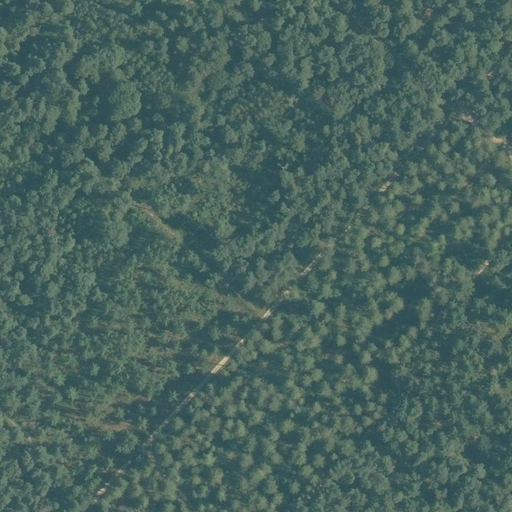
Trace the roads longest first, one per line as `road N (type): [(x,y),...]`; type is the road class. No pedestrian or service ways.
road 1 (track): [(99,493),(511,47)]
road 2 (track): [(511,152),(336,0)]
road 3 (track): [(118,511),(99,493),(92,499),(0,410)]
